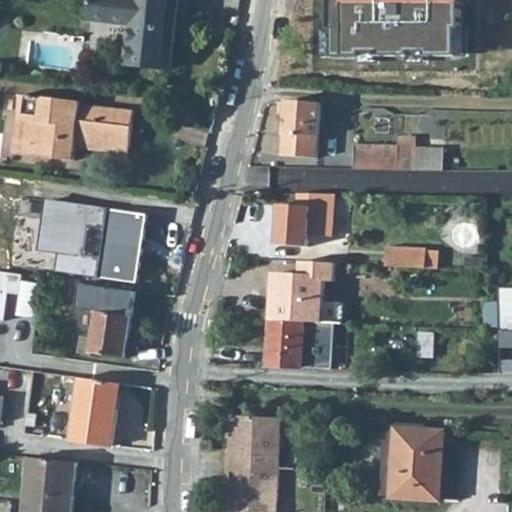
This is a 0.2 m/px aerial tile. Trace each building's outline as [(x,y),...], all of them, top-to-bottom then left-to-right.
[(93,0),(92,19),(133,24),(128,63),(172,68),(177,29),(186,30),(188,0),(93,0)] [(372,0),(372,17),(363,18),(363,52),(362,52),(361,74),(387,74),(387,77),(408,77),(408,33),(406,33),(406,21),(417,20),(417,0),(372,0)] [(436,77),(436,95),(445,95),(482,96),(481,78),(436,77)] [(81,102),(20,95),(15,141),(37,144),(36,156),(75,161),(76,149),(129,154),(135,111),(81,105),(81,102)] [(322,104),(287,101),(283,156),(317,158),(322,104)] [(356,146),(354,169),(417,170),(417,136),(397,137),(398,147),(356,146)] [(13,153),(36,156),(37,144),(15,141),(13,153)] [(310,237),(334,238),(337,196),(299,193),(298,206),(280,204),(277,244),(309,246),(310,237)] [(109,209),(50,201),(41,251),(84,256),(90,227),(106,227),(102,258),(62,254),(59,270),(139,282),(150,216),(109,209)] [(389,250),(388,265),(427,267),(428,252),(389,250)] [(336,280),(337,263),(304,261),(302,276),(275,275),(273,298),(278,298),(276,320),(335,323),(339,323),(343,323),(344,302),(325,301),(327,279),(336,280)] [(0,319),(6,320),(9,293),(21,295),(23,275),(0,271),(0,319)] [(80,308),(99,311),(95,339),(93,352),(122,357),(126,335),(131,336),(138,292),(83,284),(80,308)] [(511,288),(501,288),(502,330),(511,330),(511,288)] [(500,302),(487,302),(487,328),(500,328),(500,302)] [(335,323),(276,320),(271,319),(269,367),(333,369),(335,323)] [(129,359),(131,336),(126,335),(122,357),(129,359)] [(93,356),(93,352),(95,339),(82,336),(80,354),(93,356)] [(119,384),(81,378),(73,440),(116,446),(120,412),(116,410),(119,384)] [(116,410),(120,412),(125,385),(119,384),(116,410)] [(278,511),(282,418),(234,416),(232,449),(229,449),(227,482),(230,482),(229,511),(278,511)] [(381,496),(393,496),(398,424),(386,423),(381,496)] [(427,430),(428,425),(398,424),(393,496),(458,501),(461,445),(446,445),(447,432),(427,430)] [(77,511),(81,462),(54,460),(11,456),(7,491),(32,494),(30,511),(77,511)] [(0,503),(0,511),(12,511),(13,505),(0,503)]
